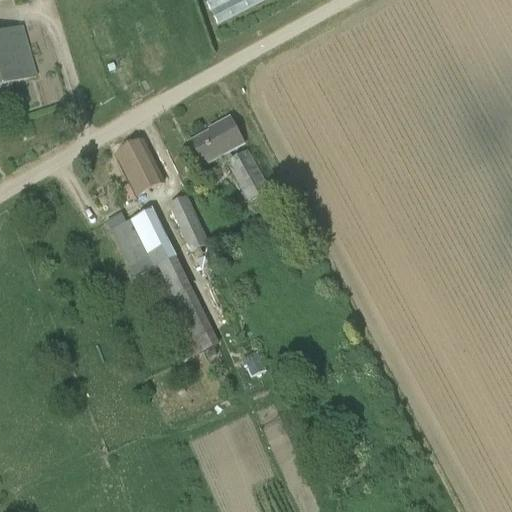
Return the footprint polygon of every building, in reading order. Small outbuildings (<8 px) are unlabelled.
[(0,88),(36,79),(22,28),(0,33),(0,88)] [(105,66),(114,84),(132,75),(123,57),(105,66)] [(228,120),(212,129),(213,131),(186,145),(200,170),(243,147),(234,129),(228,120)] [(129,188),(120,192),(126,204),(135,199),(163,185),(142,145),(114,159),(128,186),(129,188)] [(246,153),(224,165),(246,203),(268,192),(246,153)] [(190,257),(208,248),(186,199),(167,208),(190,257)] [(172,299),(191,290),(150,211),(125,224),(120,215),(104,223),(105,225),(133,281),(157,269),(172,299)] [(200,273),(217,266),(213,257),(196,263),(200,273)] [(320,370),(310,351),(290,363),(299,381),(320,370)]
